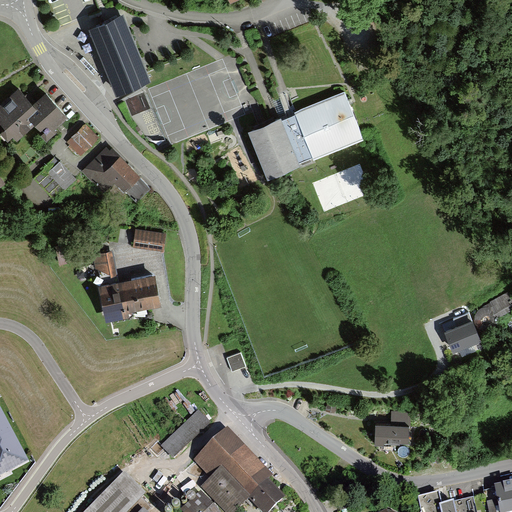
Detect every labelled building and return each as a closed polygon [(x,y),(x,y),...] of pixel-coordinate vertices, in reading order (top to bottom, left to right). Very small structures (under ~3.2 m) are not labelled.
[(115,19),(93,28),(118,91),(147,79),(122,16),(115,19)] [(21,88),(0,104),(0,123),(5,129),(0,132),(7,140),(11,136),(15,141),(33,126),(47,143),(61,132),(56,127),(67,118),(47,93),(34,104),(28,97),(21,88)] [(281,116),(249,128),(268,176),(364,137),(346,90),(296,110),(296,112),(290,114),(282,117),(281,116)] [(87,123),(68,142),(81,156),(100,137),(87,123)] [(107,148),(83,171),(106,194),(116,184),(125,193),(127,192),(137,202),(151,189),(140,178),(129,166),(112,148),(110,151),(107,148)] [(56,159),(37,178),(58,197),(76,178),(56,159)] [(166,232),(136,228),(134,247),(164,251),(166,232)] [(73,242),(57,244),(59,260),(75,258),(73,242)] [(113,250),(94,254),(107,321),(133,316),(132,310),(160,305),(154,274),(119,281),(113,250)] [(511,310),(511,296),(509,291),(488,303),(482,307),(477,312),(476,318),(478,325),(482,329),(487,331),(493,330),(497,327),(499,322),(498,318),(511,310)] [(468,313),(454,318),(456,324),(445,329),(453,352),(479,342),(468,313)] [(241,353),(227,358),(232,371),(246,366),(241,353)] [(335,395),(333,402),(340,404),(342,397),(335,395)] [(0,474),(29,459),(0,405),(0,474)] [(197,409),(161,444),(172,455),(209,420),(197,409)] [(373,418),(373,442),(408,443),(408,418),(373,418)] [(232,511),(251,495),(270,477),(273,473),(228,427),(194,461),(210,477),(201,486),(203,489),(225,511),(232,511)] [(128,511),(147,493),(125,472),(86,511),(128,511)] [(268,511),(287,496),(270,477),(251,495),(266,511),(268,511)] [(490,511),(508,511),(511,511),(511,480),(484,488),(490,511)] [(225,511),(203,489),(182,509),(184,511),(225,511)] [(443,511),(438,490),(416,496),(420,511),(443,511)]
